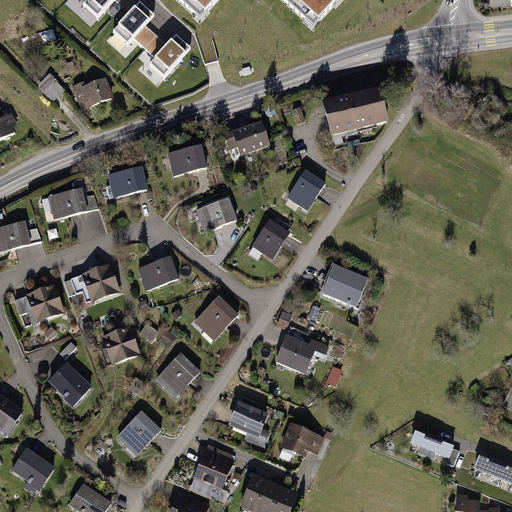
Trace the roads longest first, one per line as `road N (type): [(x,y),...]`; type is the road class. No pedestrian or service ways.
road 1 (primary): [(0,189),(113,140),(389,47),(444,37)]
road 2 (residential): [(269,312),(415,96),(444,37)]
road 3 (residential): [(0,284),(157,228),(269,312)]
road 4 (residential): [(141,504),(57,441),(0,314)]
road 5 (residential): [(141,504),(269,312)]
